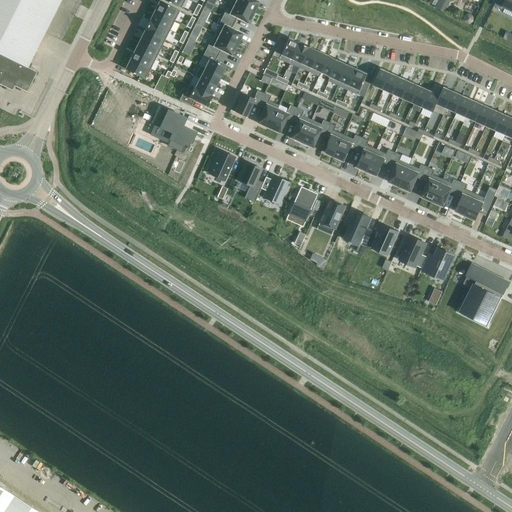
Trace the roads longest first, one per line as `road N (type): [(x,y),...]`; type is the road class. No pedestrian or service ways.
road 1 (secondary): [(480,486),(66,213)]
road 2 (residential): [(511,260),(216,121)]
road 3 (residential): [(511,81),(455,53),(269,15)]
